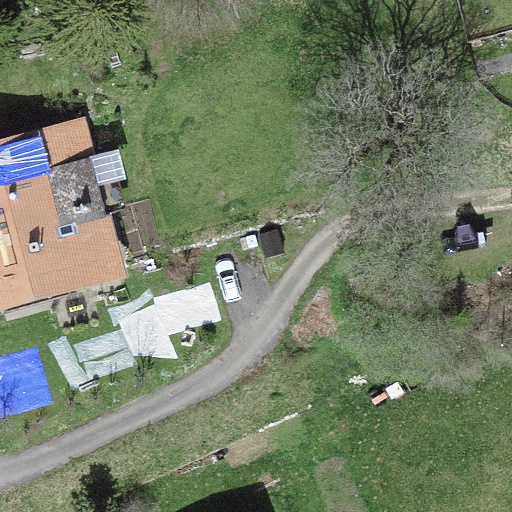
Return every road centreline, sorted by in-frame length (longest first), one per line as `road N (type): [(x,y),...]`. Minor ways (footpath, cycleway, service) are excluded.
road 1 (residential): [(0,477),(225,383),(266,349),(319,273)]
road 2 (track): [(319,273),(374,230),(511,206)]
